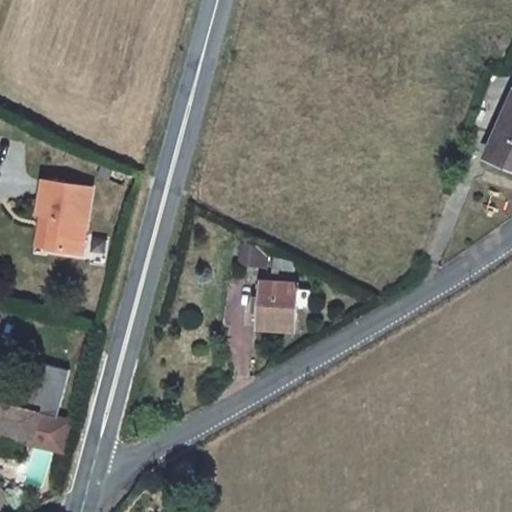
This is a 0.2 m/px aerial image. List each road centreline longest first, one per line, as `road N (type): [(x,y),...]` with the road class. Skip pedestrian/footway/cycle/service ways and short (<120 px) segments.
road 1 (tertiary): [(215,0),(85,496)]
road 2 (residential): [(511,239),(85,496)]
